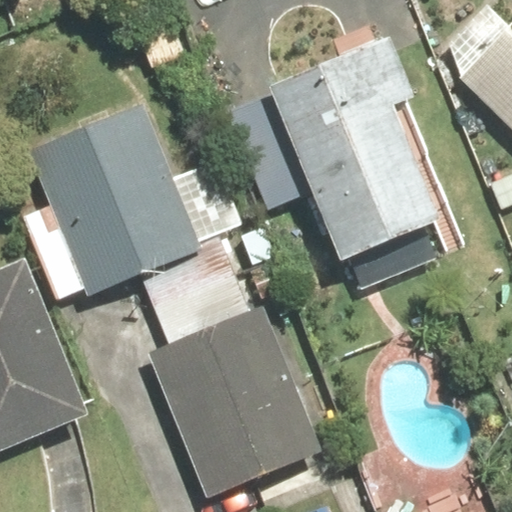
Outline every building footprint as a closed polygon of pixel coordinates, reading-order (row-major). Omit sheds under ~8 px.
[(191,19),(147,36),(163,77),(207,60),(191,19)] [(511,24),(460,78),(511,127),(511,24)] [(398,38),(272,88),(343,265),(445,224),(399,108),(422,99),(398,38)] [(171,347),(148,357),(210,503),(331,452),(270,306),(252,313),(221,239),(250,227),(222,161),(175,181),(145,108),(32,155),(53,206),(22,219),(57,303),(89,290),(93,301),(142,280),(171,347)] [(27,262),(0,272),(0,459),(91,423),(27,262)]
